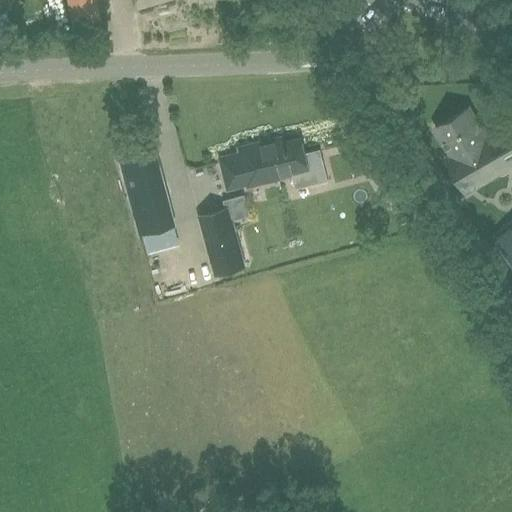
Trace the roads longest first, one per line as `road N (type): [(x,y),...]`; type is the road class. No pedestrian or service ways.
road 1 (tertiary): [(0,73),(287,64),(349,43)]
road 2 (unclassified): [(511,300),(349,43)]
